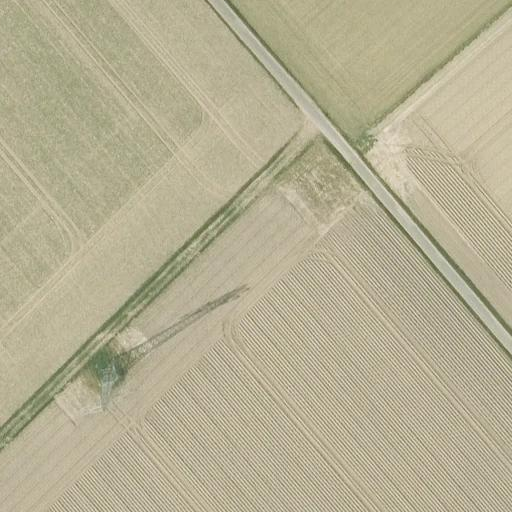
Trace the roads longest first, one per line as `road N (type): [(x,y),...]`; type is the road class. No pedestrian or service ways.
road 1 (track): [(511,348),(212,0)]
road 2 (track): [(318,123),(0,440)]
